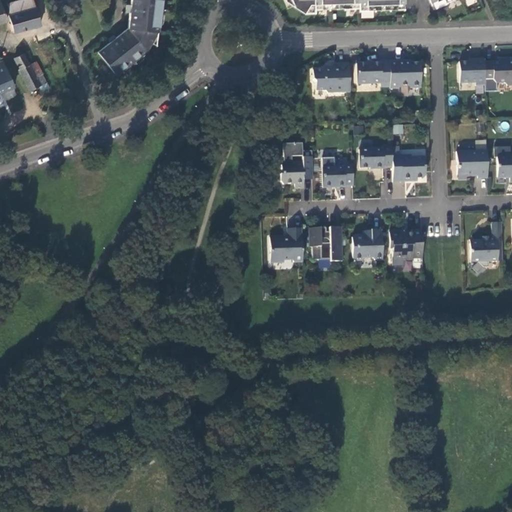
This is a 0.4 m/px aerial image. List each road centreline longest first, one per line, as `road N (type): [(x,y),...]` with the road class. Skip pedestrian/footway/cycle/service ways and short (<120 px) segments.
road 1 (residential): [(433,37),(443,201)]
road 2 (residential): [(275,41),(433,37)]
road 3 (residential): [(292,207),(443,201)]
road 4 (residential): [(210,65),(135,119),(103,130)]
